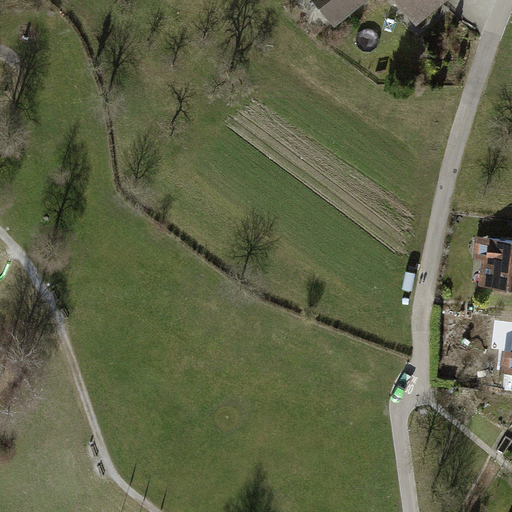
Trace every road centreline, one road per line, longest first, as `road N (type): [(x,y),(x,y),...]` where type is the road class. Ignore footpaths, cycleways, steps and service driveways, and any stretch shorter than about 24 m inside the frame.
road 1 (residential): [(508,0),(459,142),(424,302),(424,379)]
road 2 (track): [(157,511),(112,474),(48,298),(0,236)]
